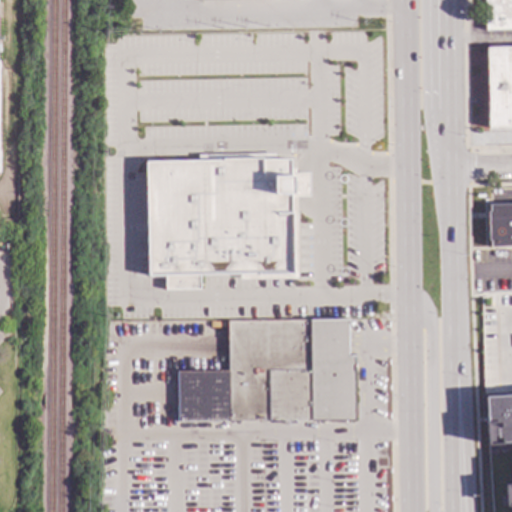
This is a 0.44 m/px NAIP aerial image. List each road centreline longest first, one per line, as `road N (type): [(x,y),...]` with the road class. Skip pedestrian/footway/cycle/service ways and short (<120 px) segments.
road 1 (primary): [(457,511),(451,167)]
road 2 (primary): [(406,0),(411,296)]
road 3 (primary): [(432,511),(429,323),(411,296)]
road 4 (primary): [(411,296),(412,511)]
